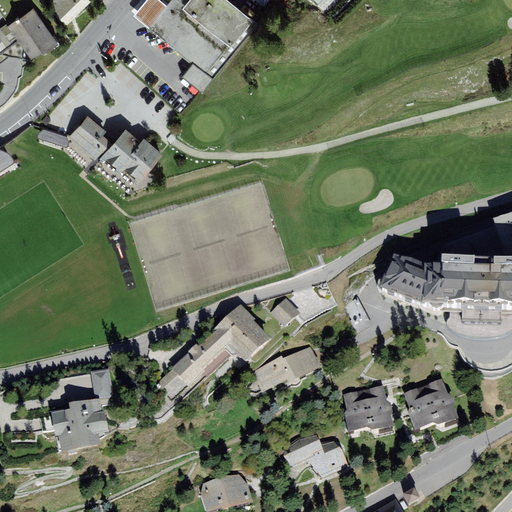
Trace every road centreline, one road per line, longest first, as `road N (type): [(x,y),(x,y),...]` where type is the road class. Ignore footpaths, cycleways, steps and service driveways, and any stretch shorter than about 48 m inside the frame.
road 1 (residential): [(511,195),(419,221),(302,283),(135,345),(0,376)]
road 2 (track): [(172,140),(198,155),(281,155),(511,97)]
road 3 (residential): [(357,511),(511,424)]
road 4 (unclassified): [(0,126),(123,0)]
